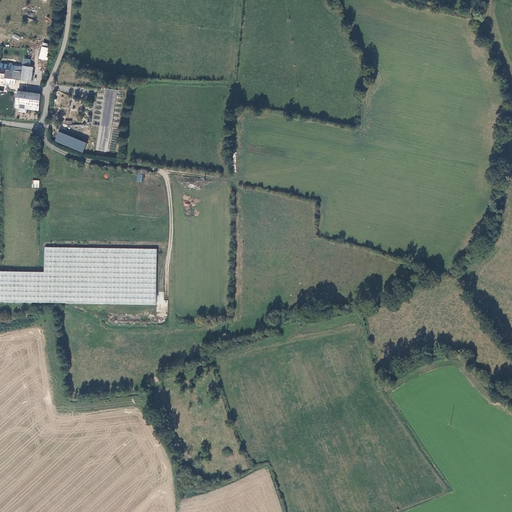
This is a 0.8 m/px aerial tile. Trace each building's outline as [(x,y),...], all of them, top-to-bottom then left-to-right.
[(0,65),(0,69),(7,71),(6,80),(7,80),(6,83),(9,86),(14,87),(15,86),(16,82),(20,83),(22,74),(14,73),(15,68),(13,67),(10,67),(0,65)] [(34,71),(24,69),(21,83),(31,85),(34,71)] [(117,91),(106,90),(97,150),(108,151),(117,91)] [(17,109),(39,111),(41,96),(19,94),(17,109)] [(54,141),(83,152),(87,143),(58,131),(54,141)] [(0,302),(157,306),(158,251),(45,249),(45,275),(0,274),(0,302)]
